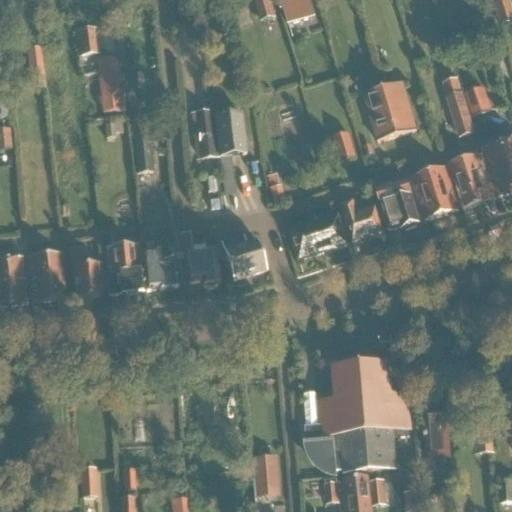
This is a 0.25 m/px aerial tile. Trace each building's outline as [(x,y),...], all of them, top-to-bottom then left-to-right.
[(254,0),(261,23),(275,19),(269,0),(254,0)] [(289,27),(314,20),(308,0),(297,0),(282,4),(289,27)] [(511,10),(509,0),(492,0),(499,24),(511,20),(511,10)] [(76,34),(79,60),(99,57),(95,31),(76,34)] [(44,90),(39,50),(27,52),(32,91),(44,90)] [(122,114),(116,61),(95,63),(101,116),(122,114)] [(384,91),(397,139),(417,134),(403,86),(384,91)] [(466,96),(473,119),(491,113),(483,90),(466,96)] [(378,145),(397,139),(384,91),(364,97),(378,145)] [(448,101),(460,140),(474,135),(462,96),(448,101)] [(208,115),(195,116),(201,163),(213,161),(208,120),(208,115)] [(214,119),(219,161),(245,158),(240,115),(214,119)] [(114,126),(104,127),(106,142),(115,141),(115,137),(114,126)] [(9,132),(0,132),(0,153),(11,153),(9,132)] [(334,139),(342,164),(356,160),(348,135),(334,139)] [(137,177),(152,175),(148,139),(133,141),(137,177)] [(511,141),(483,152),(498,201),(511,196),(511,141)] [(462,213),(496,202),(482,156),(448,167),(462,213)] [(231,163),(220,165),(221,176),(233,174),(231,163)] [(446,170),(412,180),(425,224),(459,213),(446,170)] [(267,179),(270,191),(273,204),(283,201),(277,177),(267,179)] [(407,182),(376,192),(388,233),(401,230),(401,231),(406,230),(406,233),(417,230),(416,227),(420,226),(407,182)] [(353,247),(383,237),(375,210),(357,215),(353,203),(341,207),(353,247)] [(290,234),(299,264),(348,249),(338,219),(290,234)] [(186,287),(201,285),(201,289),(202,289),(207,292),(214,291),(218,287),(219,287),(214,251),(191,254),(189,240),(181,241),(182,255),(186,287)] [(266,274),(256,243),(244,247),(242,240),(221,246),(233,284),(266,274)] [(155,246),(141,247),(146,294),(177,291),(177,288),(186,287),(182,255),(173,256),(173,252),(156,254),(155,246)] [(104,277),(107,299),(144,294),(142,272),(139,247),(105,251),(108,276),(104,277)] [(75,302),(102,299),(99,267),(82,269),(81,252),(71,253),(72,270),(71,270),(75,302)] [(32,307),(66,303),(61,255),(26,259),(32,307)] [(22,260),(0,261),(0,309),(28,307),(25,282),(24,282),(22,260)] [(309,447),(306,447),(307,454),(310,460),(314,466),(318,471),(324,475),(331,478),(337,479),(337,473),(344,473),(344,476),(367,474),(395,471),(393,441),(410,440),(409,430),(407,400),(389,401),(387,369),(335,374),(338,406),(321,407),(323,434),(308,436),(309,447)] [(426,414),(430,458),(450,456),(446,412),(426,414)] [(495,456),(493,434),(473,435),(474,458),(495,456)] [(259,493),(278,491),(276,461),(257,463),(259,493)] [(97,502),(96,472),(79,473),(80,503),(97,502)] [(76,510),(76,473),(58,473),(58,510),(76,510)] [(367,479),(345,482),(348,511),(371,511),(368,486),(367,479)] [(38,506),(37,480),(25,481),(27,506),(38,506)] [(134,483),(124,484),(124,494),(134,494),(134,483)] [(386,510),(382,484),(368,486),(371,511),(386,510)] [(511,506),(511,484),(499,486),(500,507),(511,506)] [(337,486),(325,487),(327,507),(339,506),(337,486)] [(453,505),(452,492),(431,493),(432,506),(453,505)] [(418,511),(417,496),(403,497),(404,511),(418,511)] [(133,511),(133,502),(120,502),(120,511),(133,511)] [(186,511),(186,502),(176,503),(177,511),(186,511)]
